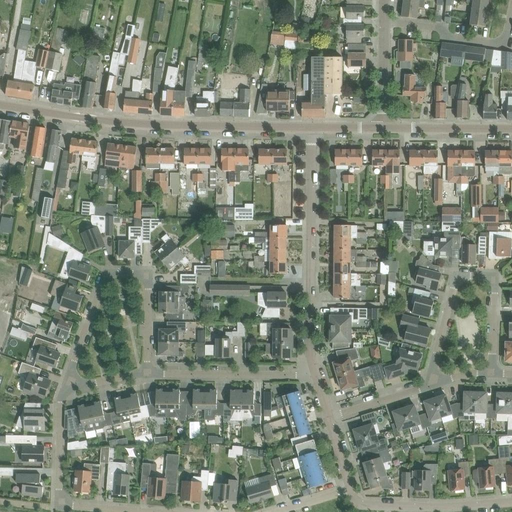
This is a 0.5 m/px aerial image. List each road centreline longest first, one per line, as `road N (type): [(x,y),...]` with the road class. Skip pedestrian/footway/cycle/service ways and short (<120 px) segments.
road 1 (tertiary): [(0,105),(122,122),(310,127)]
road 2 (residential): [(64,389),(106,273),(141,274),(148,282),(146,372)]
road 3 (residential): [(310,127),(309,353),(316,375)]
road 4 (residential): [(427,386),(459,275),(494,281),(491,374)]
road 5 (residential): [(141,511),(61,501),(64,389)]
road 6 (residential): [(146,372),(316,375)]
road 7 (residential): [(350,490),(368,505),(511,501)]
road 8 (residential): [(384,22),(498,43),(511,9)]
road 9 (tertiary): [(383,128),(511,129)]
